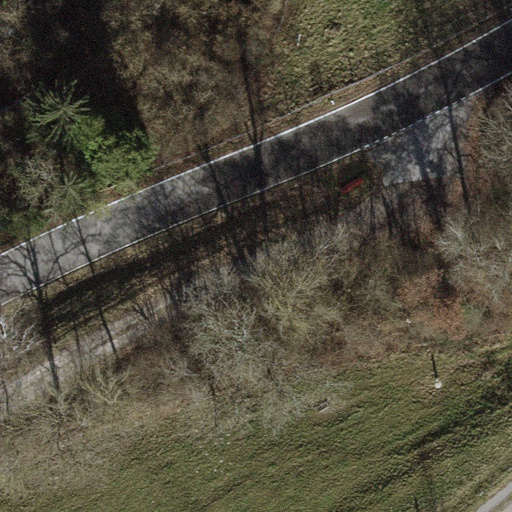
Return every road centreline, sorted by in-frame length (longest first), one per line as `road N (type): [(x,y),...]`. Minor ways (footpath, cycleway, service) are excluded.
road 1 (track): [(437,86),(415,201),(169,304),(0,406)]
road 2 (tertiary): [(511,45),(0,285)]
